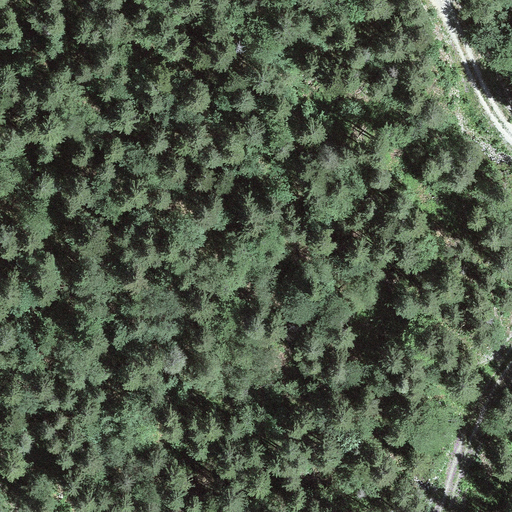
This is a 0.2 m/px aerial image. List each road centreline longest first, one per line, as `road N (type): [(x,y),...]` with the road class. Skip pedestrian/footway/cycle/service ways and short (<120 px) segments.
road 1 (track): [(426,0),(489,114),(511,136)]
road 2 (track): [(511,370),(441,511)]
